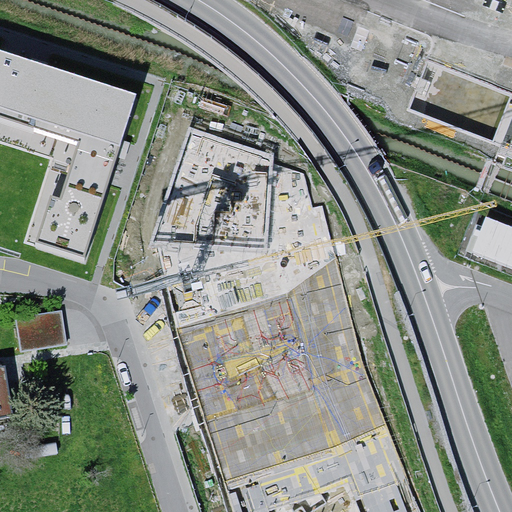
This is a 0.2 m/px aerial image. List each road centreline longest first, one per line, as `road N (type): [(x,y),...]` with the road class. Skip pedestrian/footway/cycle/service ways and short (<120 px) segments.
road 1 (tertiary): [(197,0),(251,35),(319,100),(384,201),(500,511)]
road 2 (residential): [(177,511),(133,370),(108,318),(60,286),(0,280)]
